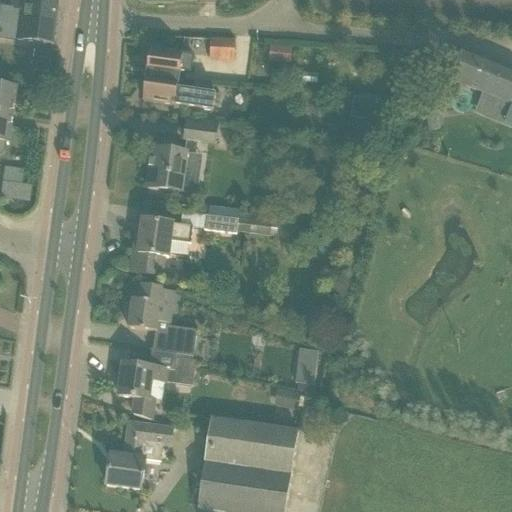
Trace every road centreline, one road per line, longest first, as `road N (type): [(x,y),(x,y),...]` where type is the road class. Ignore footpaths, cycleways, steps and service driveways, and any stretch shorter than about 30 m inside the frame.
road 1 (secondary): [(29,511),(66,249)]
road 2 (secondary): [(66,249),(93,17)]
road 3 (unclassified): [(256,28),(466,39)]
road 4 (unclassified): [(93,17),(256,28)]
